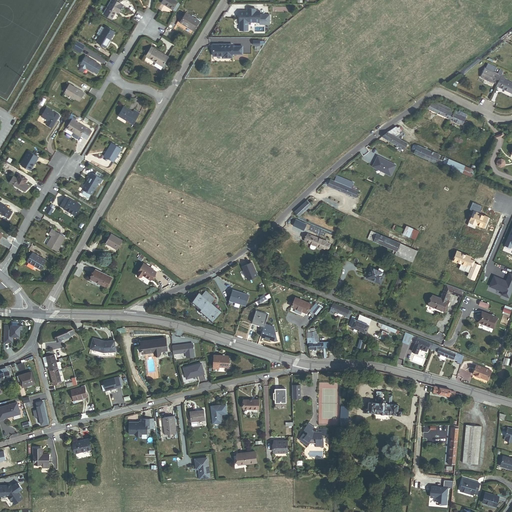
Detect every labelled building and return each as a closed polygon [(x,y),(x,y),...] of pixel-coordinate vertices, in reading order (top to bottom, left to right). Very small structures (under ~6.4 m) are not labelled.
[(112,0),(104,14),(112,19),(116,11),(119,13),(123,6),(112,0)] [(163,0),(161,4),(172,10),(175,6),(177,3),(177,2),(173,0),(163,0)] [(247,8),(247,11),(247,12),(245,12),(245,11),(240,11),(240,30),(248,30),(248,22),(260,22),(260,11),(256,11),(256,8),(247,8)] [(188,28),(194,31),(199,22),(186,13),(180,23),(186,26),(188,27),(188,28)] [(110,41),(114,34),(104,29),(100,36),(96,42),(106,48),(109,43),(108,43),(109,41),(110,41)] [(81,53),(85,46),(77,42),(73,48),(81,53)] [(242,54),(242,46),(232,46),(232,45),(213,45),(213,56),(222,56),(222,58),(232,58),(232,54),(242,54)] [(146,56),(149,58),(155,49),(151,47),(146,56)] [(162,68),(169,57),(155,49),(149,58),(149,59),(154,62),(154,61),(156,62),(154,66),(161,70),(162,68)] [(97,73),(101,67),(97,65),(98,64),(86,56),(81,65),(81,67),(85,69),(86,68),(93,72),(93,71),(97,73)] [(164,69),(171,59),(169,57),(162,68),(164,69)] [(493,83),(494,82),(498,74),(485,68),(481,77),(493,83)] [(494,82),(497,84),(501,76),(503,73),(499,71),(498,74),(494,82)] [(511,93),(511,91),(511,83),(504,80),(505,78),(501,76),(497,84),(496,86),(511,93)] [(79,102),(84,94),(69,85),(64,93),(79,102)] [(427,109),(450,120),(453,114),(451,113),(452,109),(437,102),(436,105),(432,103),(427,109)] [(135,113),(135,114),(133,112),(124,107),(118,116),(133,125),(139,115),(135,113)] [(46,125),(52,128),(59,116),(47,108),(41,117),(48,121),(46,125)] [(451,120),(462,125),(465,118),(459,115),(460,113),(458,112),(455,111),(451,120)] [(83,131),(86,133),(87,130),(85,129),(86,128),(72,120),(67,129),(73,133),(80,137),(80,136),(83,131)] [(387,133),(394,136),(401,131),(399,128),(397,128),(396,127),(390,131),(387,133)] [(87,140),(92,131),(86,128),(85,129),(87,130),(86,133),(83,131),(80,136),(87,140)] [(404,149),(407,144),(394,136),(387,133),(386,134),(382,137),(404,149)] [(105,157),(114,162),(121,149),(112,143),(108,150),(109,150),(105,157)] [(438,157),(439,155),(417,146),(414,154),(436,163),(438,157)] [(21,165),(29,170),(35,161),(36,162),(38,158),(28,152),(21,165)] [(396,165),(378,156),(373,166),(381,170),(386,172),(385,173),(390,176),(396,165)] [(472,177),(475,171),(471,169),(449,159),(446,168),(454,171),(454,170),(472,177)] [(83,189),(92,195),(99,183),(100,184),(103,180),(91,173),(89,177),(89,178),(83,189)] [(361,192),(351,188),(353,183),(337,176),(334,182),(330,180),(329,180),(327,181),(323,185),(356,198),(358,199),(361,192)] [(25,192),(28,186),(13,177),(10,183),(25,192)] [(75,216),(81,206),(66,197),(61,206),(65,208),(64,209),(75,216)] [(295,212),(299,217),(311,205),(307,201),(295,212)] [(482,206),(472,202),(469,210),(473,211),(467,225),(474,229),(476,225),(485,228),(490,218),(479,214),(482,206)] [(9,219),(13,212),(6,208),(2,215),(9,219)] [(403,234),(405,230),(394,225),(392,229),(403,234)] [(415,240),(419,231),(407,225),(405,230),(403,234),(415,240)] [(47,245),(57,251),(65,237),(52,230),(49,235),(53,237),(52,239),(51,239),(47,245)] [(395,255),(412,262),(417,251),(371,231),(368,239),(394,250),(396,251),(395,254),(395,255)] [(113,248),(117,250),(122,241),(111,234),(106,244),(111,246),(113,247),(113,248)] [(329,247),(330,245),(327,243),(327,242),(308,235),(305,241),(312,244),(310,247),(311,249),(314,250),(315,249),(317,246),(325,249),(325,248),(326,246),(329,247)] [(471,257),(457,251),(453,260),(461,264),(459,269),(464,271),(469,273),(467,277),(474,280),(480,265),(473,263),(474,261),(470,259),(471,257)] [(28,262),(41,269),(46,261),(33,253),(28,262)] [(257,276),(252,263),(242,267),(248,280),(257,276)] [(150,280),(156,272),(144,264),(137,274),(141,277),(143,275),(150,280)] [(375,282),(380,284),(385,274),(371,268),(367,277),(376,281),(375,282)] [(107,287),(112,278),(95,270),(91,279),(107,287)] [(508,297),(511,288),(511,274),(509,273),(506,281),(505,282),(503,281),(504,280),(493,276),(489,286),(503,292),(502,294),(508,297)] [(461,298),(464,291),(446,284),(444,291),(450,293),(461,298)] [(212,321),(221,311),(211,303),(215,299),(206,291),(202,296),(199,299),(196,297),(192,302),(201,310),(200,311),(212,321)] [(233,302),(246,306),(249,296),(233,291),(230,301),(233,302)] [(429,306),(445,312),(449,302),(447,301),(449,296),(450,293),(444,291),(441,299),(433,296),(429,306)] [(292,307),(307,313),(310,304),(296,298),(292,307)] [(310,310),(313,313),(318,306),(315,304),(310,310)] [(346,316),(348,310),(333,304),(330,309),(331,309),(334,311),(338,312),(343,314),(346,316)] [(313,313),(316,315),(321,308),(318,306),(313,313)] [(264,327),(265,324),(268,315),(256,311),(252,323),(264,327)] [(493,328),(497,318),(482,312),(478,322),(493,328)] [(358,329),(366,333),(371,320),(360,315),(358,321),(355,319),(352,318),(349,326),(354,328),(358,329)] [(274,341),(278,340),(275,327),(265,324),(264,327),(261,337),(265,338),(265,337),(270,339),(274,338),(274,341)] [(398,334),(399,331),(383,324),(381,327),(398,334)] [(20,336),(20,331),(23,331),(24,326),(4,325),(4,342),(13,342),(13,336),(20,336)] [(55,337),(57,342),(71,337),(71,336),(75,335),(73,330),(55,337)] [(314,343),(319,342),(316,331),(315,331),(309,333),(309,338),(312,337),(314,343)] [(386,341),(389,333),(382,331),(379,338),(386,341)] [(409,345),(412,336),(405,333),(402,342),(409,345)] [(324,349),(323,349),(323,342),(319,342),(314,343),(312,337),(309,338),(309,345),(309,350),(314,349),(316,349),(324,349)] [(116,351),(115,340),(104,341),(93,338),(91,349),(104,352),(116,351)] [(161,351),(167,351),(166,339),(141,341),(142,353),(154,352),(154,355),(161,354),(161,351)] [(427,351),(430,344),(427,343),(428,342),(422,339),(422,341),(417,339),(412,351),(417,354),(419,348),(427,351)] [(173,346),(174,353),(186,352),(187,358),(191,358),(195,357),(193,343),(173,346)] [(453,359),(456,352),(440,346),(438,352),(437,353),(441,354),(439,358),(440,360),(445,362),(446,361),(448,357),(453,359)] [(461,364),(464,356),(456,352),(453,359),(457,360),(457,362),(461,364)] [(50,370),(58,368),(56,363),(56,360),(57,360),(55,354),(54,354),(48,356),(43,358),(44,365),(45,366),(48,366),(49,367),(47,368),(47,370),(49,369),(50,370)] [(225,367),(229,367),(229,356),(224,356),(222,355),(214,355),(214,368),(219,369),(219,367),(225,367)] [(184,368),(187,379),(205,374),(202,363),(184,368)] [(491,371),(476,364),(473,374),(488,380),(491,371)] [(0,381),(11,378),(10,372),(7,371),(6,368),(0,370),(0,381)] [(54,384),(61,382),(58,368),(50,370),(54,384)] [(23,388),(35,384),(31,372),(17,376),(18,381),(20,380),(23,388)] [(106,391),(121,387),(121,386),(118,378),(118,377),(104,381),(105,385),(106,390),(106,391)] [(341,406),(348,407),(349,384),(343,384),(341,406)] [(300,398),(300,385),(292,385),(292,398),(300,398)] [(461,399),(461,394),(455,393),(455,392),(451,391),(451,390),(434,386),(433,393),(461,399)] [(87,397),(85,389),(82,389),(82,387),(71,390),(74,400),(87,397)] [(276,403),(286,402),(286,389),(275,389),(275,393),(276,399),(276,403)] [(244,409),(259,409),(259,400),(244,400),(244,409)] [(401,412),(397,411),(398,405),(391,404),(390,404),(390,406),(387,406),(387,402),(386,402),(385,402),(386,401),(384,400),(383,400),(382,401),(381,402),(380,402),(380,405),(376,405),(376,403),(375,403),(369,402),(368,408),(365,408),(364,412),(368,412),(375,412),(375,413),(391,414),(397,415),(401,415),(401,412)] [(41,425),(48,423),(43,402),(36,403),(41,425)] [(0,407),(0,420),(21,414),(17,403),(0,407)] [(213,423),(222,422),(221,415),(227,414),(226,405),(220,406),(220,405),(211,406),(213,423)] [(340,429),(346,429),(348,407),(341,406),(340,429)] [(197,421),(205,420),(204,410),(190,412),(191,422),(192,422),(197,421)] [(165,434),(176,433),(174,416),(163,418),(165,434)] [(147,434),(147,428),(150,428),(150,419),(142,419),(142,422),(142,423),(139,422),(129,422),(129,434),(134,434),(138,436),(142,434),(147,434)] [(324,438),(322,438),(322,435),(327,435),(327,429),(318,429),(318,430),(318,431),(316,431),(314,431),(312,430),(314,428),(308,423),(304,430),(307,432),(305,435),(303,433),(298,440),(308,447),(310,443),(316,443),(316,446),(324,446),(324,439),(324,438)] [(462,463),(477,464),(481,427),(466,425),(462,463)] [(448,464),(455,465),(458,428),(451,427),(448,464)] [(92,449),(89,439),(73,443),(76,453),(92,449)] [(274,453),(287,453),(287,441),(274,441),(274,453)] [(49,467),(49,455),(43,455),(43,448),(34,448),(34,464),(44,464),(44,467),(49,467)] [(238,465),(257,462),(255,452),(237,454),(238,465)] [(500,466),(511,469),(511,458),(503,456),(500,466)] [(200,478),(210,477),(207,458),(195,459),(196,467),(199,467),(201,467),(201,469),(199,470),(200,478)] [(473,495),(474,494),(477,483),(463,479),(460,491),(473,495)] [(453,488),(453,481),(444,480),(443,487),(431,486),(430,497),(436,498),(436,503),(440,504),(441,503),(446,503),(447,488),(453,488)] [(10,495),(15,505),(25,498),(20,493),(23,489),(17,482),(12,487),(0,485),(0,497),(10,495)] [(482,502),(496,506),(499,497),(485,493),(482,502)]
